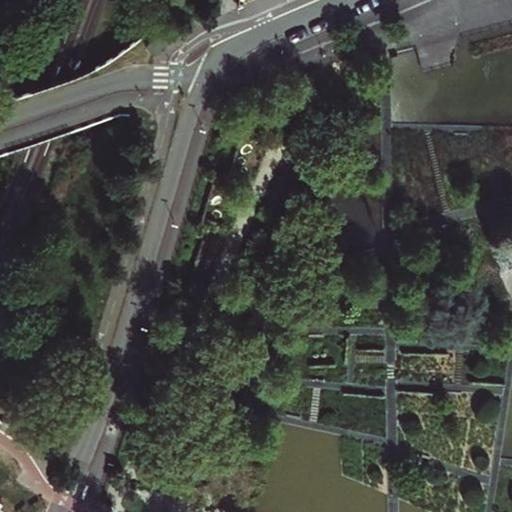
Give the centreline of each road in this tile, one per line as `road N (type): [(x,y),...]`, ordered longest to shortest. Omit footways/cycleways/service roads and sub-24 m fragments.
road 1 (tertiary): [(60,511),(100,413),(202,81)]
road 2 (primary): [(0,119),(127,77),(202,81)]
road 3 (tertiary): [(202,81),(232,50),(342,0)]
